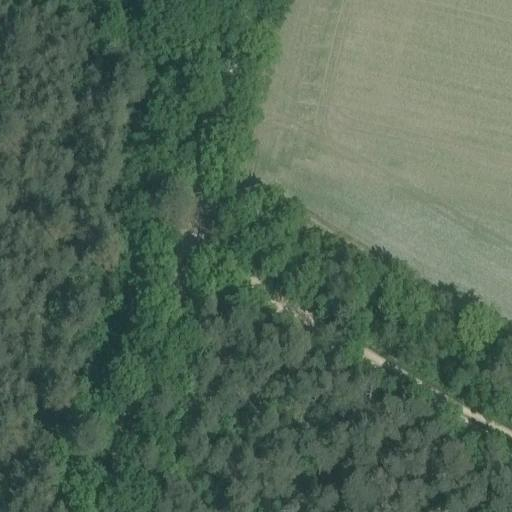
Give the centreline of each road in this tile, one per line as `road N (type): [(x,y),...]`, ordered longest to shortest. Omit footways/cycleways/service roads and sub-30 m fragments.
road 1 (track): [(511,455),(240,306),(181,236)]
road 2 (track): [(108,511),(181,236)]
road 3 (track): [(181,236),(240,0)]
road 4 (track): [(224,64),(29,0)]
